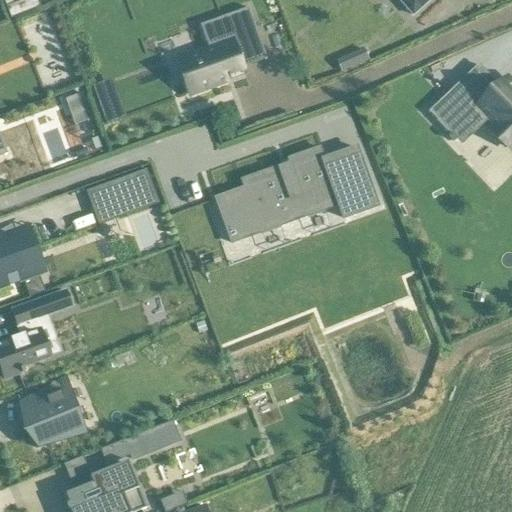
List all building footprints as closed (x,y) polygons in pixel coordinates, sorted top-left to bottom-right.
[(19,15),(13,0),(3,0),(10,18),(19,15)] [(398,0),(412,15),(429,0),(398,0)] [(235,48),(259,39),(248,8),(219,18),(220,18),(201,25),(206,39),(205,40),(208,49),(177,60),(188,90),(187,90),(189,95),(217,85),(217,84),(227,81),(225,75),(228,74),(229,74),(242,69),(235,48)] [(366,50),(340,60),(343,69),(369,59),(366,50)] [(511,83),(507,79),(480,105),(459,82),(429,111),(448,130),(462,117),(470,125),(484,112),(511,141),(511,83)] [(83,91),(66,97),(76,124),(92,118),(83,91)] [(244,188),(215,198),(216,200),(222,198),(231,225),(225,227),(231,243),(238,240),(235,232),(257,225),(260,233),(280,226),(278,222),(305,212),(307,216),(338,205),(343,218),(377,206),(355,148),(323,160),(319,148),(287,160),(289,166),(279,170),(279,167),(241,181),(244,188)] [(146,170),(86,191),(98,225),(158,203),(146,170)] [(9,233),(0,236),(0,288),(26,279),(13,244),(9,233)] [(23,368),(50,358),(37,321),(70,309),(64,291),(12,310),(21,336),(0,343),(0,366),(5,380),(25,373),(23,368)] [(20,408),(37,449),(82,430),(65,389),(45,397),(41,390),(42,390),(41,389),(28,396),(29,397),(32,403),(20,408)] [(172,421),(100,450),(100,451),(108,448),(114,462),(129,456),(130,459),(142,454),(143,454),(162,446),(178,440),(173,426),(174,425),(172,421)] [(93,483),(65,494),(72,511),(136,511),(139,511),(146,508),(144,504),(140,505),(134,490),(138,489),(127,461),(90,477),(93,483)] [(165,510),(188,503),(184,491),(162,498),(165,510)] [(178,511),(211,511),(208,502),(178,511)]
